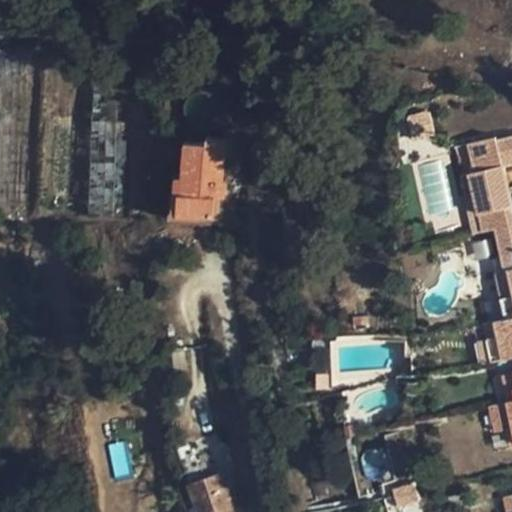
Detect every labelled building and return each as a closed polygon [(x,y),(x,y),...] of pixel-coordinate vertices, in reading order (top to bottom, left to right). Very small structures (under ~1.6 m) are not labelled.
[(126,63),(93,61),(87,213),(120,214),(126,63)] [(417,136),(437,130),(431,105),(410,111),(417,136)] [(208,213),(209,193),(210,178),(221,179),(224,135),(206,134),(206,140),(184,138),(181,173),(174,173),(172,211),(208,213)] [(479,169),(463,173),(468,198),(476,197),(483,229),(496,226),(511,222),(511,209),(502,167),(497,141),(495,136),(473,141),(479,169)] [(511,137),(497,141),(502,167),(511,165),(511,137)] [(456,145),(463,173),(479,169),(473,141),(456,145)] [(226,179),(221,179),(210,178),(209,193),(226,194),(226,179)] [(511,222),(496,226),(502,253),(511,250),(511,222)] [(511,250),(502,253),(506,271),(511,269),(511,273),(511,296),(505,298),(499,299),(504,319),(511,316),(511,250)] [(498,272),(505,298),(511,296),(511,273),(511,269),(506,271),(498,272)] [(511,316),(504,319),(495,321),(498,338),(485,341),(489,362),(511,356),(511,316)] [(483,323),(485,341),(498,338),(495,321),(483,323)] [(482,363),(489,362),(485,341),(478,343),(482,363)] [(501,376),(507,403),(511,402),(511,383),(510,374),(501,376)] [(511,402),(507,403),(494,406),(500,433),(511,430),(511,402)] [(492,434),(500,433),(494,406),(486,408),(492,434)] [(234,511),(224,473),(190,481),(197,511),(234,511)] [(418,480),(399,486),(404,502),(423,497),(418,480)]
